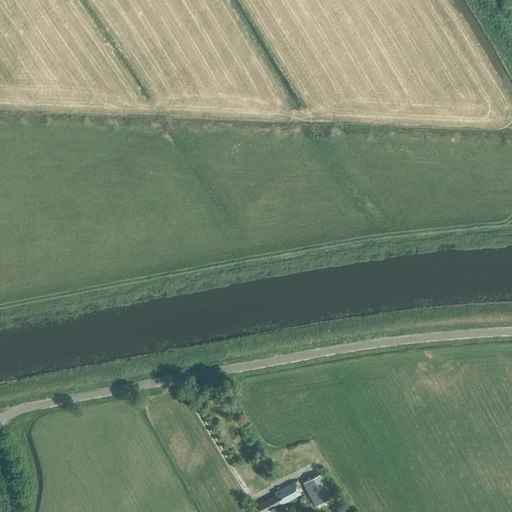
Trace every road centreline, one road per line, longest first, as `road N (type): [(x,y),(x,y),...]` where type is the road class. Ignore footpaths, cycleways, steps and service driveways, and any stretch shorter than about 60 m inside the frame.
road 1 (unclassified): [(511,332),(358,346),(30,407),(0,421)]
road 2 (track): [(176,379),(247,493),(259,497)]
